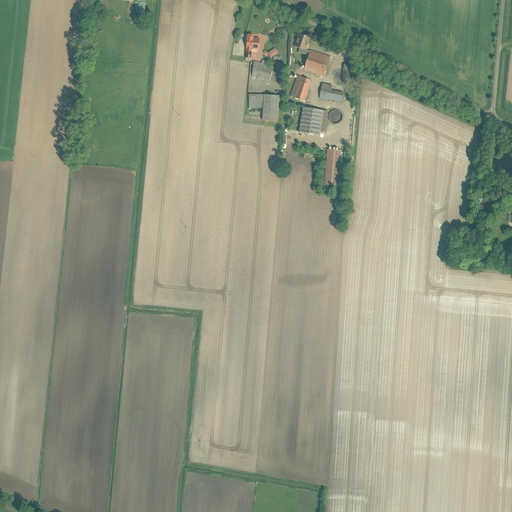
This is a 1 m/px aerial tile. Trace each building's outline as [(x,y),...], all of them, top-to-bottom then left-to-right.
[(125,0),(126,0),(139,2),(138,11),(145,12),(146,0),(125,0)] [(312,38),(300,34),(296,46),(302,47),(308,49),(312,38)] [(257,36),(250,35),(250,40),(249,40),(247,58),(253,58),(254,49),(261,50),(262,39),(256,39),(257,36)] [(300,53),(310,56),(311,50),(308,49),(302,47),(300,53)] [(276,48),(270,53),(273,58),(280,52),(276,48)] [(310,56),(305,69),(326,75),(332,56),(311,50),(310,56)] [(263,64),(255,62),(251,75),(270,81),(274,67),(267,65),(263,64)] [(354,64),(344,63),(342,80),(352,81),(354,64)] [(313,82),(299,77),(292,97),(305,102),(313,82)] [(324,83),(321,97),(343,101),(345,93),(333,90),(334,85),(324,83)] [(250,107),(265,108),(266,95),(251,94),(250,107)] [(281,96),(266,95),(265,108),(264,120),(280,121),(281,96)] [(326,111),(305,107),(300,132),(321,136),(322,132),(326,111)] [(326,111),(322,132),(327,133),(331,112),(326,111)] [(345,151),(329,149),(326,184),(343,185),(345,151)]
